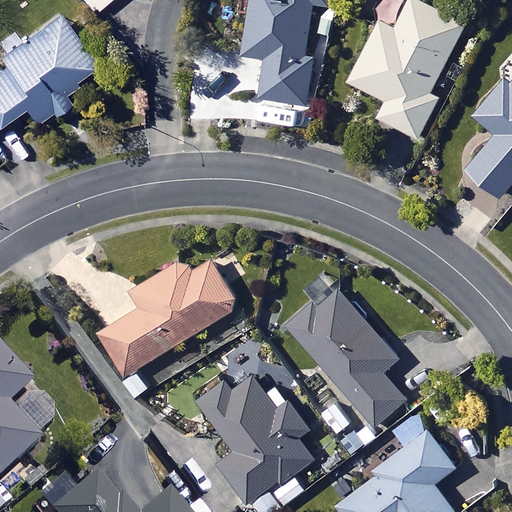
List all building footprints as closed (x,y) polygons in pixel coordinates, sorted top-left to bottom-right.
[(339,0),(258,0),(251,56),(273,59),(268,98),(286,100),(284,111),(313,115),(322,55),(317,55),(324,5),(338,7),(339,0)] [(388,22),(357,82),(395,102),(386,118),(427,139),(449,97),(440,93),(475,25),(425,0),(420,0),(405,30),(388,22)] [(105,70),(68,17),(9,59),(15,66),(0,76),(0,133),(34,110),(46,127),(77,105),(69,95),(105,70)] [(511,80),(482,116),(504,135),(475,170),(508,198),(511,193),(511,80)] [(248,305),(221,261),(202,272),(194,258),(140,291),(150,307),(108,332),(134,374),(248,305)] [(350,290),(329,308),(321,300),(294,324),(384,426),(418,396),(395,370),(409,358),(350,290)] [(305,437),(318,428),(298,401),(286,410),(262,377),(280,365),(261,338),(232,359),(242,373),(206,399),(242,450),(226,462),(262,511),(282,511),(312,491),(301,476),(322,460),(305,437)] [(38,388),(0,346),(0,480),(2,482),(45,443),(14,409),(38,388)] [(473,470),(440,427),(381,471),(384,475),(345,505),(350,511),(461,511),(466,509),(450,487),(473,470)] [(162,482),(122,433),(82,466),(97,484),(63,511),(207,511),(174,472),(162,482)]
